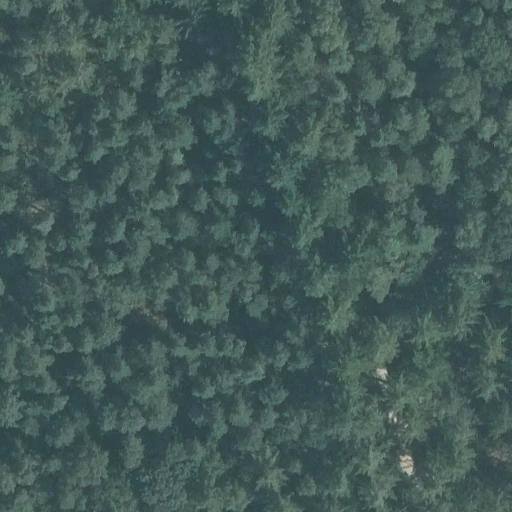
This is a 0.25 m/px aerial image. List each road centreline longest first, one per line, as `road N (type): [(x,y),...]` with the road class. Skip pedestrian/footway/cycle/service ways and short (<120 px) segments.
road 1 (track): [(267,0),(428,511)]
road 2 (track): [(385,381),(1,511)]
road 3 (track): [(511,239),(357,289)]
